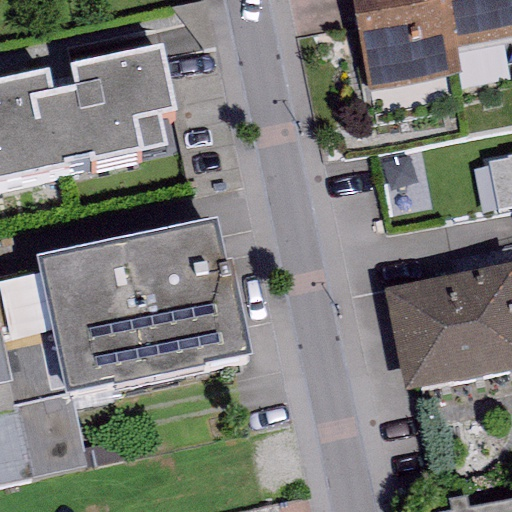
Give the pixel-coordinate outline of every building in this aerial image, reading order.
[(511,0),(350,0),(368,95),(460,79),(456,57),(511,47),(511,0)] [(47,83),(0,92),(0,195),(66,181),(65,176),(90,171),(91,174),(164,159),(157,125),(175,121),(162,57),(70,77),(74,97),(51,101),(47,83)] [(216,231),(36,271),(65,404),(112,393),(113,400),(202,380),(201,376),(246,366),(216,231)] [(511,273),(386,298),(405,397),(511,376),(511,273)] [(0,341),(0,391),(10,390),(0,341)] [(447,511),(511,511),(511,508),(488,511),(466,511),(465,503),(447,507),(447,511)]
